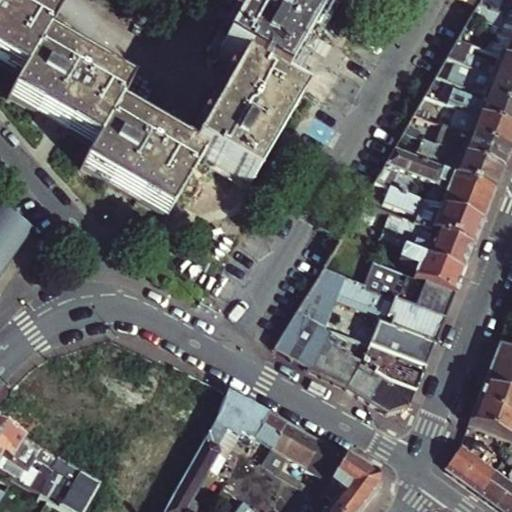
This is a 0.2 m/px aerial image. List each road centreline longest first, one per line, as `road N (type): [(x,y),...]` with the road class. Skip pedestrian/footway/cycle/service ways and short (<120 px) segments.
road 1 (residential): [(0,364),(66,319),(125,311),(217,354),(416,480)]
road 2 (residential): [(416,480),(511,228)]
